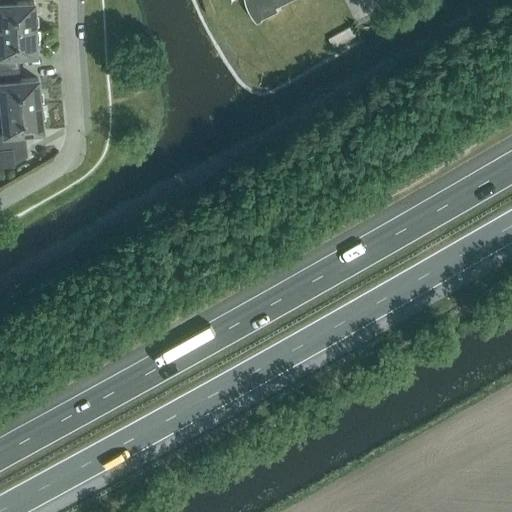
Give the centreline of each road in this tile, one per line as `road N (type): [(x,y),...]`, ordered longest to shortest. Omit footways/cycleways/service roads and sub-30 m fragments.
road 1 (motorway): [(511,168),(0,453)]
road 2 (motorway): [(0,511),(511,226)]
road 3 (residential): [(0,197),(75,149),(67,0)]
